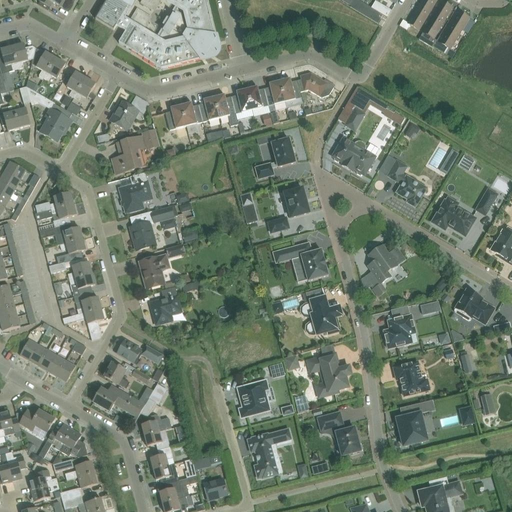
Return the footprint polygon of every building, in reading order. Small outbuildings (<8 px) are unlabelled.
[(40,0),(39,2),(40,2),(38,6),(48,12),(50,8),(53,3),(61,8),(66,0),(40,0)] [(129,6),(119,0),(107,0),(95,20),(114,31),(129,6)] [(203,35),(200,40),(201,41),(198,46),(197,45),(194,50),(188,41),(164,47),(123,22),(120,28),(126,32),(119,44),(161,70),(201,60),(200,58),(203,56),(205,59),(212,58),(214,58),(215,56),(217,55),(218,53),(218,51),(219,49),(218,47),(216,41),(212,40),(213,37),(215,37),(205,0),(169,0),(187,11),(192,34),(203,35)] [(142,0),(140,4),(151,11),(154,5),(158,8),(161,2),(157,0),(142,0)] [(423,0),(408,24),(409,25),(419,31),(437,0),(423,0)] [(375,2),(371,9),(381,15),(387,18),(391,12),(391,11),(375,2)] [(419,40),(418,40),(432,49),(433,48),(433,47),(437,42),(433,40),(452,9),(442,3),(423,33),(419,39),(419,40)] [(366,6),(361,14),(366,17),(378,24),(380,20),(381,19),(379,18),(380,16),(381,15),(371,9),(366,6)] [(131,19),(145,28),(148,23),(145,21),(148,16),(137,9),(131,19)] [(164,32),(160,30),(157,36),(166,41),(180,37),(181,36),(173,31),(176,25),(184,31),(185,29),(181,14),(173,9),(170,15),(173,17),(164,32)] [(459,13),(440,44),(450,50),(460,34),(462,30),(467,33),(474,23),(469,19),(459,13)] [(402,21),(399,27),(406,31),(409,25),(408,24),(402,21)] [(32,47),(24,49),(23,45),(12,48),(18,70),(23,69),(22,63),(28,62),(28,61),(33,60),(32,47)] [(42,71),(39,77),(44,80),(56,59),(46,53),(45,55),(32,47),(33,60),(31,65),(37,68),(42,71)] [(0,65),(0,72),(1,75),(18,70),(12,48),(8,49),(6,48),(3,49),(2,50),(1,51),(5,65),(0,65)] [(56,59),(44,80),(48,82),(51,77),(57,80),(61,74),(66,65),(56,59)] [(86,79),(76,73),(71,82),(67,88),(72,91),(69,97),(74,99),(86,79)] [(300,93),(308,91),(321,99),(329,96),(334,88),(311,74),(300,77),(301,81),(297,82),(300,93)] [(96,85),(86,79),(74,99),(78,102),(82,97),(87,100),(96,85)] [(287,80),(280,82),(285,103),(302,99),(300,93),(297,82),(291,83),(288,84),(287,80)] [(270,88),(264,90),(268,107),(274,106),(285,103),(280,82),(269,85),(270,88)] [(257,87),(254,88),(247,90),(252,111),(263,109),(268,107),(264,90),(258,91),(257,87)] [(19,90),(24,105),(31,104),(30,101),(29,98),(26,88),(19,90)] [(54,104),(26,88),(29,98),(50,111),(53,105),(54,104)] [(357,88),(337,120),(338,120),(346,125),(345,127),(355,132),(370,106),(384,114),(401,124),(404,119),(387,109),(388,107),(357,88)] [(237,97),(231,98),(236,115),(241,114),(252,111),(247,90),(236,93),(237,97)] [(225,96),(221,96),(214,98),(219,119),(228,117),(230,127),(238,125),(238,124),(236,115),(231,98),(226,99),(225,96)] [(66,97),(61,104),(68,108),(71,104),(73,101),(66,97)] [(114,115),(110,122),(127,132),(135,119),(134,118),(144,102),(136,97),(130,107),(123,103),(116,116),(114,115)] [(204,105),(198,106),(203,123),(209,122),(219,119),(214,98),(203,101),(204,105)] [(81,109),(73,104),(71,104),(68,108),(66,111),(77,117),(81,109)] [(192,104),(188,104),(181,106),(186,128),(197,125),(203,123),(198,106),(193,108),(192,104)] [(18,105),(13,107),(19,129),(30,126),(28,117),(26,110),(20,111),(18,105)] [(48,120),(45,125),(40,134),(57,144),(66,130),(67,131),(72,123),(68,121),(72,115),(53,105),(50,111),(46,118),(48,120)] [(171,113),(165,114),(170,132),(186,128),(181,106),(170,109),(171,113)] [(9,114),(3,116),(8,132),(19,129),(13,107),(8,108),(9,114)] [(269,115),(262,117),(264,126),(266,126),(272,124),(269,115)] [(149,133),(142,135),(143,137),(121,143),(124,155),(126,154),(126,157),(112,161),(116,176),(142,169),(137,151),(141,150),(142,151),(146,150),(147,151),(159,147),(157,141),(153,124),(150,125),(148,128),(149,133)] [(276,135),(266,135),(266,143),(277,143),(276,135)] [(343,139),(332,158),(334,159),(334,161),(338,163),(340,162),(343,164),(341,167),(352,173),(354,171),(357,172),(357,175),(360,177),(363,176),(364,177),(375,158),(365,152),(366,149),(365,146),(364,144),(361,142),(358,142),(356,143),(354,145),(343,139)] [(296,164),(289,140),(272,144),(277,163),(271,165),(271,164),(255,169),(258,180),(274,176),(272,169),(278,168),(278,169),(296,164)] [(236,145),(228,147),(230,154),(238,152),(236,145)] [(173,150),(164,152),(166,159),(175,156),(173,150)] [(452,151),(447,159),(453,163),(458,155),(452,151)] [(475,163),(464,156),(458,166),(469,173),(475,163)] [(406,203),(415,208),(427,189),(406,177),(406,178),(402,176),(407,168),(397,162),(387,177),(398,183),(398,182),(402,184),(396,194),(407,201),(406,203)] [(10,163),(5,172),(21,181),(26,172),(10,163)] [(0,180),(0,181),(15,190),(21,181),(5,172),(0,180)] [(119,190),(126,214),(136,211),(143,210),(140,199),(151,196),(145,174),(144,174),(130,178),(132,187),(119,190)] [(34,175),(29,184),(28,185),(30,186),(30,187),(34,189),(38,184),(40,179),(34,175)] [(511,180),(503,175),(499,183),(508,188),(511,182),(511,180)] [(0,181),(0,194),(10,200),(15,190),(0,181)] [(30,187),(25,196),(29,198),(34,189),(30,187)] [(288,211),(291,219),(309,214),(303,189),(284,194),(286,203),(285,205),(286,209),(288,211)] [(485,216),(497,196),(488,190),(476,211),(485,216)] [(188,193),(176,197),(178,205),(190,202),(188,193)] [(0,194),(0,206),(4,209),(5,209),(10,200),(0,194)] [(35,207),(37,215),(51,211),(73,205),(70,194),(54,198),(55,204),(50,206),(49,203),(35,207)] [(253,205),(250,194),(240,197),(243,208),(253,205)] [(29,198),(25,196),(22,201),(18,199),(14,197),(12,200),(20,204),(19,205),(24,208),(25,206),(27,202),(29,198)] [(445,202),(432,223),(445,231),(448,226),(454,229),(454,230),(465,237),(475,220),(456,208),(458,205),(448,199),(446,202),(445,202)] [(18,217),(21,213),(24,208),(19,205),(14,215),(18,217)] [(76,216),(73,205),(51,211),(37,215),(35,215),(37,222),(53,218),(54,222),(53,222),(54,225),(38,229),(40,233),(70,225),(69,218),(76,216)] [(188,205),(179,207),(181,213),(190,211),(188,205)] [(156,247),(150,225),(174,218),(171,209),(151,214),(151,213),(139,216),(130,219),(132,228),(130,229),(132,237),(134,236),(139,251),(156,247)] [(268,224),(271,234),(288,229),(286,219),(268,224)] [(174,220),(162,223),(164,231),(176,228),(174,220)] [(4,226),(7,237),(12,235),(9,224),(4,226)] [(59,241),(60,246),(83,240),(80,229),(72,231),(70,225),(40,233),(41,240),(56,236),(58,241),(59,241)] [(199,238),(197,231),(182,235),(184,243),(199,238)] [(505,233),(503,232),(491,251),(500,257),(502,255),(507,258),(504,262),(511,266),(511,231),(510,231),(507,231),(505,233)] [(12,235),(7,237),(9,247),(15,246),(12,235)] [(69,255),(56,258),(58,265),(64,263),(64,264),(83,259),(81,252),(86,251),(83,240),(60,246),(61,251),(67,250),(69,255)] [(275,261),(279,263),(301,257),(308,282),(329,277),(321,251),(312,254),(309,244),(273,254),(275,261)] [(9,247),(12,257),(17,256),(15,246),(9,247)] [(183,246),(166,250),(169,259),(185,255),(183,246)] [(373,264),(368,268),(371,273),(380,285),(391,278),(388,273),(397,267),(396,267),(405,260),(397,248),(388,254),(383,247),(368,257),(373,264)] [(149,261),(139,263),(143,277),(145,276),(148,290),(165,286),(161,271),(169,269),(166,256),(149,261)] [(64,263),(58,265),(49,268),(51,275),(66,271),(64,264),(64,263)] [(68,275),(69,281),(92,275),(89,264),(72,268),(74,274),(68,275)] [(95,286),(92,275),(69,281),(70,286),(71,286),(75,298),(74,298),(92,293),(91,287),(95,286)] [(445,284),(450,288),(455,280),(450,276),(445,284)] [(24,282),(19,284),(22,294),(27,293),(24,282)] [(60,283),(53,285),(56,296),(63,294),(60,283)] [(198,283),(182,287),(184,294),(199,289),(205,288),(204,284),(198,286),(198,283)] [(0,288),(0,299),(12,297),(9,286),(0,288)] [(373,290),(378,297),(383,294),(378,287),(373,290)] [(161,292),(163,300),(150,304),(156,326),(172,322),(169,312),(180,309),(175,289),(161,292)] [(468,291),(466,290),(455,309),(463,314),(462,316),(462,318),(468,321),(470,321),(472,318),(485,326),(495,310),(482,302),(483,300),(475,295),(475,294),(474,293),(473,291),(471,291),(469,290),(468,291)] [(22,294),(25,305),(30,303),(27,293),(22,294)] [(77,310),(78,316),(101,310),(98,299),(94,300),(92,293),(74,298),(76,304),(77,304),(79,309),(77,310)] [(445,294),(441,299),(445,303),(449,298),(445,294)] [(12,297),(0,299),(0,311),(14,307),(12,297)] [(340,332),(336,318),(342,317),(339,308),(328,311),(325,298),(311,302),(311,304),(305,305),(301,308),(300,314),(303,318),(308,319),(311,318),(312,322),(309,323),(306,326),(305,332),(309,336),(313,336),(317,336),(328,333),(329,335),(340,332)] [(438,302),(420,306),(422,316),(441,311),(438,302)] [(25,305),(27,315),(33,313),(30,303),(25,305)] [(281,303),(271,305),(274,315),(284,312),(281,303)] [(0,311),(0,322),(17,318),(14,307),(0,311)] [(63,320),(64,325),(86,320),(92,342),(99,340),(102,336),(98,322),(104,321),(101,310),(78,316),(63,320)] [(27,315),(30,325),(35,324),(33,313),(27,315)] [(388,322),(388,324),(390,331),(383,332),(388,350),(410,345),(408,336),(415,334),(411,316),(388,322)] [(20,328),(17,318),(0,322),(3,333),(20,328)] [(509,323),(493,327),(495,333),(511,329),(509,323)] [(51,333),(56,336),(58,333),(49,327),(47,331),(45,335),(49,337),(51,333)] [(452,331),(451,333),(454,343),(464,341),(466,339),(452,331)] [(28,341),(20,356),(29,362),(38,347),(28,341)] [(141,356),(158,366),(163,356),(155,351),(146,346),(143,352),(125,342),(117,355),(133,364),(137,358),(139,360),(141,356)] [(77,343),(73,351),(82,357),(86,349),(77,343)] [(453,347),(455,357),(462,355),(460,346),(453,347)] [(38,347),(29,362),(38,367),(47,352),(38,347)] [(452,350),(444,352),(446,360),(454,358),(452,350)] [(38,367),(48,373),(57,357),(47,352),(38,367)] [(296,356),(284,360),(288,372),(294,370),(298,363),(296,356)] [(468,356),(460,358),(465,374),(472,373),(468,356)] [(48,373),(57,378),(66,362),(57,357),(48,373)] [(349,367),(348,368),(339,370),(336,357),(326,360),(324,358),(308,362),(311,374),(321,371),(322,375),(324,375),(326,384),(324,385),(327,397),(338,394),(338,391),(348,389),(345,377),(351,376),(349,367)] [(485,357),(478,359),(480,366),(487,364),(485,357)] [(66,383),(75,368),(66,362),(57,378),(66,383)] [(394,369),(397,381),(400,381),(402,388),(402,390),(402,392),(403,394),(404,395),(404,398),(429,391),(427,381),(422,382),(418,363),(394,369)] [(120,369),(112,364),(104,377),(126,390),(130,384),(122,379),(126,372),(120,369)] [(158,383),(163,373),(158,370),(152,380),(158,383)] [(132,377),(146,385),(149,379),(136,371),(132,377)] [(237,389),(240,397),(243,409),(242,409),(240,413),(241,419),(270,411),(264,391),(268,390),(266,381),(237,389)] [(145,406),(140,415),(147,418),(155,404),(158,406),(167,391),(157,385),(152,394),(149,400),(145,406)] [(101,390),(93,404),(109,413),(113,406),(134,418),(131,423),(134,425),(145,406),(139,402),(117,390),(113,397),(101,390)] [(142,396),(139,402),(145,406),(149,400),(142,396)] [(305,396),(294,398),(298,414),(308,411),(305,396)] [(491,409),(488,396),(481,398),(484,411),(491,409)] [(432,401),(400,409),(402,419),(400,419),(404,435),(401,436),(403,447),(427,441),(420,415),(435,411),(432,401)] [(291,407),(282,410),(284,416),(293,414),(291,407)] [(458,410),(463,428),(476,424),(472,407),(458,410)] [(9,411),(0,413),(0,419),(4,437),(15,434),(15,433),(20,432),(20,429),(17,419),(11,421),(9,411)] [(32,432),(32,433),(44,439),(55,420),(39,411),(36,417),(28,412),(20,425),(32,432)] [(334,429),(342,457),(351,455),(351,456),(360,454),(359,452),(361,452),(354,429),(344,431),(343,427),(343,426),(340,413),(317,419),(321,432),(334,429)] [(156,415),(150,417),(148,421),(149,424),(142,426),(144,437),(159,433),(171,429),(169,419),(161,421),(160,418),(156,415)] [(54,431),(38,457),(44,460),(52,445),(56,447),(55,449),(60,452),(73,431),(63,425),(59,434),(54,431)] [(85,445),(79,441),(82,436),(73,431),(60,452),(69,457),(70,456),(75,458),(76,458),(78,459),(88,456),(85,445)] [(252,440),(248,441),(251,454),(255,453),(259,466),(254,467),(258,480),(262,479),(262,480),(278,475),(276,466),(277,466),(271,445),(281,442),(283,439),(290,437),(288,431),(268,436),(267,435),(252,439),(252,440)] [(161,439),(159,433),(144,437),(147,448),(156,445),(158,451),(170,448),(167,437),(161,439)] [(185,433),(179,435),(181,445),(187,444),(185,433)] [(30,444),(26,450),(32,453),(35,447),(30,444)] [(173,459),(170,448),(158,451),(159,457),(150,460),(153,471),(168,467),(168,466),(167,461),(173,459)] [(14,459),(12,453),(10,454),(5,455),(6,455),(8,466),(12,483),(23,480),(20,471),(26,469),(23,457),(14,459)] [(6,455),(1,457),(4,467),(0,467),(0,485),(2,485),(12,483),(8,466),(6,455)] [(36,462),(35,462),(41,466),(44,461),(43,460),(38,457),(36,462)] [(192,460),(185,462),(187,472),(194,470),(192,462),(192,460)] [(197,461),(192,462),(194,470),(195,471),(204,469),(202,462),(202,460),(197,461)] [(71,461),(53,466),(55,473),(73,468),(71,461)] [(65,475),(67,481),(78,478),(78,479),(94,474),(91,463),(75,467),(76,472),(65,475)] [(160,480),(161,486),(179,482),(179,481),(174,465),(168,466),(168,467),(153,471),(156,481),(160,480)] [(300,479),(308,478),(305,465),(297,467),(300,479)] [(31,493),(48,489),(48,488),(58,485),(57,479),(51,481),(48,471),(36,475),(38,480),(28,483),(31,493)] [(97,485),(94,474),(78,479),(81,490),(88,488),(97,485)] [(159,493),(162,504),(186,498),(189,497),(186,486),(190,485),(189,479),(179,481),(179,482),(161,486),(163,492),(159,493)] [(215,499),(227,496),(223,480),(213,483),(204,486),(208,502),(215,500),(215,499)] [(426,508),(426,511),(454,511),(451,499),(463,496),(460,483),(418,493),(418,494),(416,495),(418,503),(420,502),(421,503),(422,509),(426,508)] [(49,493),(60,490),(58,485),(48,488),(48,489),(31,493),(34,503),(43,500),(50,499),(49,493)] [(60,494),(62,502),(81,497),(79,489),(60,494)] [(62,502),(65,511),(79,507),(80,511),(79,511),(100,511),(104,511),(101,500),(92,502),(83,505),(81,497),(62,502)] [(186,499),(186,498),(162,504),(164,511),(187,511),(186,509),(188,509),(189,507),(187,499),(186,499)]
